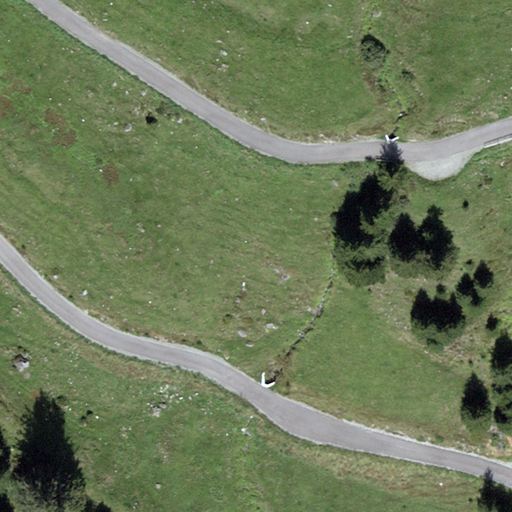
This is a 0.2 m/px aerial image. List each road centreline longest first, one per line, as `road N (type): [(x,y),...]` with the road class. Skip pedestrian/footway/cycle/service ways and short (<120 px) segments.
road 1 (track): [(0,242),(82,326),(208,362),(272,404),(371,443),(511,479)]
road 2 (track): [(511,125),(441,146),(308,155),(245,135),(47,0)]
